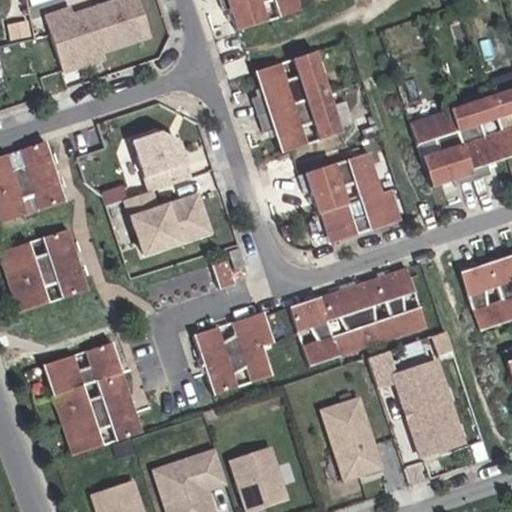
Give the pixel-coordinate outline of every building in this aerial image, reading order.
[(43,19),(59,67),(98,54),(146,38),(133,0),(123,0),(69,18),(67,11),(43,19)] [(216,0),(221,12),(226,10),(234,35),(264,25),(259,9),(271,5),(276,21),(300,13),(295,0),(216,0)] [(28,37),(25,23),(5,28),(8,41),(28,37)] [(98,54),(59,67),(61,74),(101,61),(98,54)] [(341,136),(314,54),(290,61),(295,78),(284,82),(278,65),(252,74),(260,99),(251,102),(262,135),(271,132),(279,156),(305,147),(300,131),(312,127),(317,144),(341,136)] [(511,90),(488,98),(496,122),(511,116),(511,129),(500,134),(509,162),(511,161),(511,90)] [(488,98),(407,125),(415,149),(432,143),(436,155),(419,161),(429,190),(448,184),(450,190),(483,179),(481,172),(509,162),(500,134),(483,139),(479,127),(496,122),(488,98)] [(123,199),(140,257),(210,236),(178,126),(130,140),(146,193),(123,199)] [(64,204),(43,143),(15,152),(20,166),(8,170),(3,156),(0,156),(0,225),(23,218),(19,203),(30,200),(35,214),(64,204)] [(368,157),(297,181),(303,198),(309,196),(317,219),(320,218),(324,230),(350,221),(339,191),(351,187),(361,218),(394,207),(390,193),(381,195),(368,157)] [(350,221),(324,230),(329,247),(400,223),(394,207),(361,218),(350,221)] [(85,293),(64,231),(38,240),(43,254),(31,258),(26,244),(0,252),(0,267),(16,315),(47,305),(42,291),(54,287),(59,301),(85,293)] [(244,267),(238,248),(228,252),(234,271),(244,267)] [(511,257),(483,267),(491,291),(495,303),(502,326),(511,323),(511,291),(510,284),(511,283),(511,257)] [(234,285),(226,261),(211,266),(219,290),(234,285)] [(483,267),(457,275),(477,335),(502,326),(495,303),(483,306),(479,295),(491,291),(483,267)] [(404,301),(416,297),(407,271),(375,281),(384,308),(388,320),(395,341),(427,331),(420,309),(405,314),(404,301)] [(374,324),(372,312),(384,308),(375,281),(318,300),(327,326),(339,323),(345,334),(331,338),(338,360),(395,341),(388,320),(374,324)] [(327,326),(318,300),(287,310),(296,337),(308,333),(314,344),(300,348),(307,370),(338,360),(331,338),(327,326)] [(217,329),(191,337),(211,399),(237,390),(233,378),(244,372),(249,386),(272,379),(262,350),(273,347),(262,314),(229,325),(232,337),(221,343),(217,329)] [(71,357),(41,367),(51,398),(82,387),(93,384),(121,375),(111,344),(83,353),(88,367),(76,371),(71,357)] [(385,355),(365,361),(375,391),(394,385),(404,414),(409,413),(411,420),(407,422),(419,458),(460,445),(434,366),(393,379),(385,355)] [(511,359),(503,363),(510,384),(511,383),(511,359)] [(82,387),(51,398),(71,459),(102,448),(97,434),(109,430),(113,445),(141,435),(121,375),(93,384),(98,397),(86,401),(82,387)] [(338,482),(381,473),(364,396),(321,405),(338,482)] [(269,450),(228,463),(244,511),(256,511),(286,502),(269,450)] [(162,511),(211,511),(209,506),(205,503),(203,499),(207,497),(206,493),(225,487),(214,453),(150,473),(162,511)] [(96,511),(145,511),(140,480),(92,488),(96,511)]
